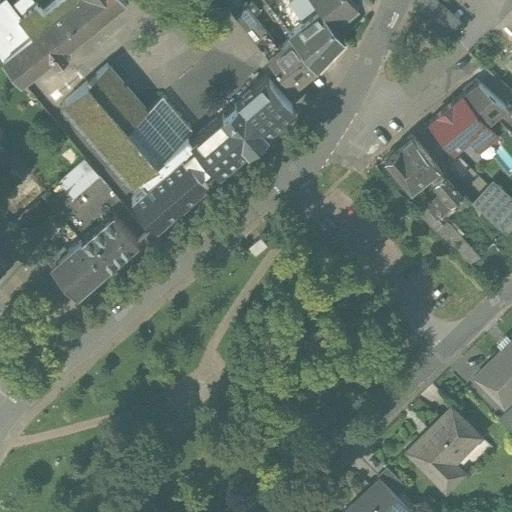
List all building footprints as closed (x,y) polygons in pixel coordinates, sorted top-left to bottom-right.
[(55,0),(42,11),(33,0),(16,0),(11,4),(7,0),(0,0),(0,54),(2,58),(22,80),(51,57),(57,65),(69,55),(63,47),(122,0),(55,0)] [(352,0),(312,0),(334,26),(357,6),(352,0)] [(460,21),(436,0),(418,0),(416,6),(448,35),(460,21)] [(278,48),(245,6),(234,16),(267,57),(278,48)] [(317,10),(289,32),(292,36),(316,65),(342,39),(317,10)] [(316,65),(292,36),(278,48),(267,57),(291,87),(316,65)] [(269,72),(236,102),(237,103),(222,116),(220,114),(191,140),(186,135),(191,130),(160,95),(146,107),(107,63),(64,101),(134,180),(137,178),(145,187),(132,199),(156,226),(176,208),(177,209),(186,201),(186,200),(205,183),(202,180),(215,169),(218,172),(247,147),(248,148),(265,134),(263,131),(296,103),(269,72)] [(228,92),(217,78),(208,86),(219,99),(228,92)] [(505,106),(477,81),(463,93),(487,121),(494,115),(505,106)] [(438,113),(428,122),(451,150),(467,137),(477,150),(497,134),(487,121),(463,93),(451,103),(450,101),(437,111),(438,113)] [(511,112),(505,106),(494,115),(511,132),(511,112)] [(411,135),(384,158),(409,189),(437,166),(411,135)] [(83,159),(58,181),(73,198),(98,176),(83,159)] [(442,194),(428,205),(418,214),(435,230),(443,225),(440,220),(450,212),(447,207),(462,196),(444,175),(435,183),(442,194)] [(511,228),(511,206),(488,185),(472,204),(506,235),(511,228)] [(112,212),(80,240),(105,269),(137,241),(112,212)] [(105,269),(80,240),(51,266),(58,275),(54,279),(63,290),(68,286),(76,295),(105,269)] [(511,339),(476,375),(505,404),(511,396),(511,339)] [(453,406),(423,435),(423,434),(408,448),(446,487),(465,470),(454,459),(481,434),(453,406)] [(511,415),(507,411),(500,419),(511,430),(511,415)] [(406,482),(386,462),(377,471),(381,475),(397,491),(406,482)] [(381,475),(353,502),(351,500),(340,511),(402,511),(410,505),(397,491),(381,475)]
